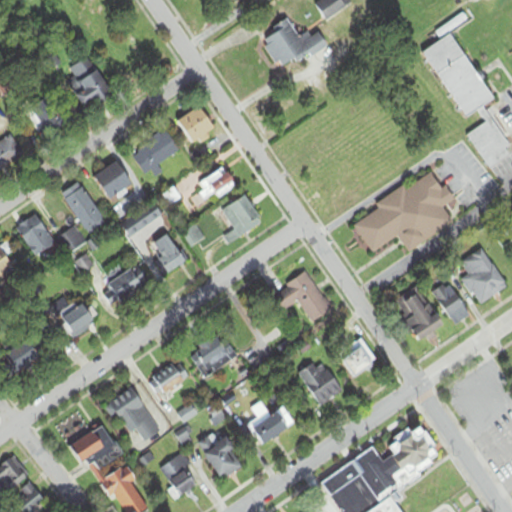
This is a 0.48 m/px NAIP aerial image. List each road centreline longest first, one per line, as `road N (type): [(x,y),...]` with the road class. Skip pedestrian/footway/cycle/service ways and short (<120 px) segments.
road 1 (residential): [(502,511),(152,0)]
road 2 (residential): [(0,439),(306,223)]
road 3 (residential): [(0,210),(198,67)]
road 4 (residential): [(241,511),(418,391)]
road 5 (residential): [(0,406),(88,511)]
